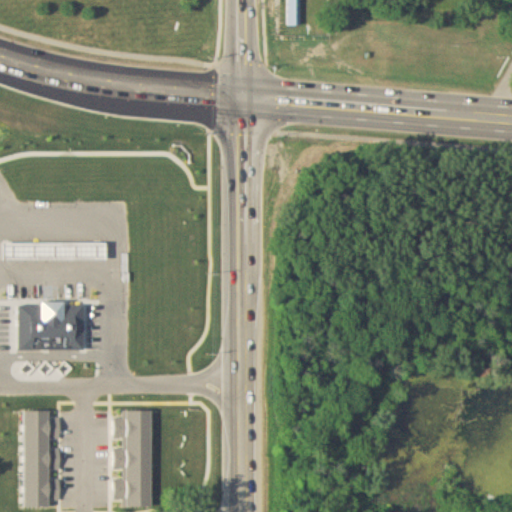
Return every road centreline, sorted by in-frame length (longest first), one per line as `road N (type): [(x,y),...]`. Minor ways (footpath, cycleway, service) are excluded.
road 1 (secondary): [(511,120),(127,86),(0,57)]
road 2 (tertiary): [(242,0),(241,511)]
